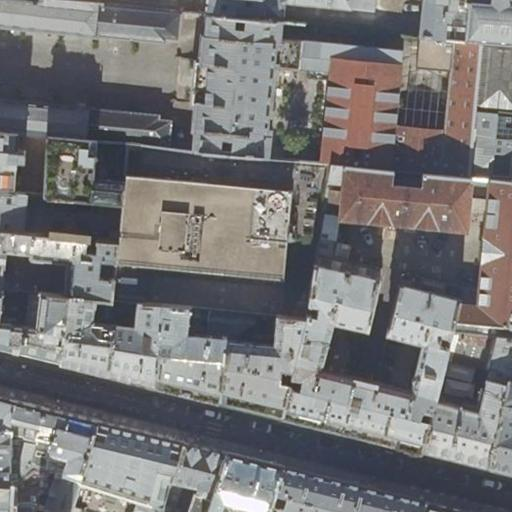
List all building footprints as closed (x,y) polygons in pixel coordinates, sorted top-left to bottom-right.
[(58,0),(0,0),(0,131),(19,134),(49,137),(97,141),(112,143),(128,144),(169,149),(172,125),(159,124),(159,119),(91,111),(91,109),(72,106),(72,108),(0,100),(0,24),(78,32),(78,33),(100,36),(100,34),(167,39),(168,37),(180,38),(183,12),(58,0)] [(207,0),(206,14),(210,15),(282,22),(284,0),(374,9),(375,0),(423,0),(420,35),(466,40),(469,0),(207,0)] [(511,0),(469,0),(466,40),(481,41),(511,44),(511,0)] [(282,22),(210,15),(208,35),(205,34),(202,60),(198,59),(193,105),(198,106),(195,131),(198,131),(196,151),(274,159),(277,133),(272,132),(274,117),(277,117),(278,111),(277,111),(277,107),(274,107),(278,76),(280,76),(281,70),(300,72),(300,68),(304,39),(283,37),(285,22),(282,22)] [(406,49),(304,39),(300,68),(312,70),(311,78),(333,80),(325,164),(331,165),(457,177),(468,178),(470,155),(475,108),(481,41),(466,40),(420,35),(418,66),(452,70),(447,130),(398,126),(406,49)] [(511,44),(481,41),(475,108),(511,111),(511,44)] [(511,111),(475,108),(470,155),(468,178),(511,182),(511,111)] [(17,152),(19,134),(0,131),(0,190),(14,192),(17,161),(25,162),(25,153),(17,152)] [(94,178),(97,141),(49,137),(44,195),(122,203),(128,144),(112,143),(108,179),(94,178)] [(316,254),(331,165),(325,164),(274,159),(196,151),(169,149),(128,144),(122,203),(118,242),(112,299),(117,299),(162,304),(229,310),(265,314),(277,315),(306,318),(316,254)] [(411,390),(355,377),(341,430),(355,434),(392,443),(422,450),(438,385),(445,360),(452,333),(511,338),(511,182),(468,178),(457,177),(331,165),(316,254),(349,262),(353,247),(337,242),(340,217),(466,229),(469,210),(487,212),(479,306),(460,305),(462,300),(444,296),(447,283),(422,278),(419,290),(399,285),(387,335),(422,344),(411,390)] [(26,193),(14,192),(0,190),(0,229),(22,232),(26,193)] [(50,235),(22,232),(0,229),(0,288),(2,288),(6,251),(31,253),(31,255),(34,259),(67,262),(63,294),(68,295),(112,299),(118,242),(86,238),(50,235)] [(381,270),(349,262),(316,254),(306,318),(281,416),(312,423),(341,430),(355,377),(320,368),(331,321),(366,329),(381,270)] [(9,289),(2,288),(0,288),(0,346),(9,349),(60,361),(68,295),(63,294),(31,291),(27,328),(9,326),(9,323),(3,322),(2,326),(0,325),(0,316),(2,295),(8,295),(9,289)] [(117,299),(112,299),(68,295),(60,361),(81,366),(107,373),(114,324),(94,322),(94,312),(115,314),(115,312),(117,299)] [(156,385),(162,304),(117,299),(115,312),(137,313),(136,326),(114,324),(107,373),(128,378),(156,385)] [(156,385),(185,392),(219,400),(229,310),(162,304),(156,385)] [(264,319),(265,314),(229,310),(219,400),(247,407),(281,416),(306,318),(277,315),(273,344),(236,341),(237,333),(258,322),(259,318),(264,319)] [(488,466),(511,372),(511,338),(452,333),(445,360),(488,371),(486,380),(487,380),(479,410),(444,402),(446,397),(441,396),(443,387),(438,385),(422,450),(455,458),(488,466)] [(511,372),(488,466),(511,472),(511,372)] [(16,435),(16,434),(16,430),(9,428),(16,401),(0,396),(0,487),(8,487),(8,433),(16,435)] [(55,410),(16,401),(9,428),(16,430),(16,434),(21,435),(27,436),(24,444),(19,463),(22,480),(34,473),(58,472),(63,472),(81,477),(98,420),(55,410)] [(137,430),(98,420),(81,477),(69,511),(162,511),(184,442),(137,430)] [(208,511),(227,452),(205,447),(184,442),(162,511),(208,511)] [(254,459),(227,452),(208,511),(269,511),(283,466),(254,459)] [(283,466),(269,511),(421,511),(425,500),(353,483),(283,466)] [(0,511),(69,511),(81,477),(63,472),(58,472),(45,511),(8,511),(8,487),(0,487),(0,511)] [(35,487),(34,473),(22,480),(19,482),(22,488),(35,487)] [(472,511),(463,510),(425,500),(421,511),(472,511)]
